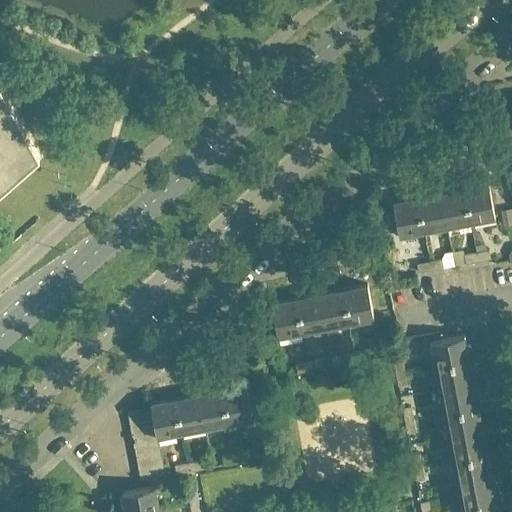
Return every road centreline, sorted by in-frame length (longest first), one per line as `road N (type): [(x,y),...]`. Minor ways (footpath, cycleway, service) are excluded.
road 1 (residential): [(0,486),(511,37)]
road 2 (primary): [(0,427),(491,0)]
road 3 (primary): [(381,0),(0,338)]
